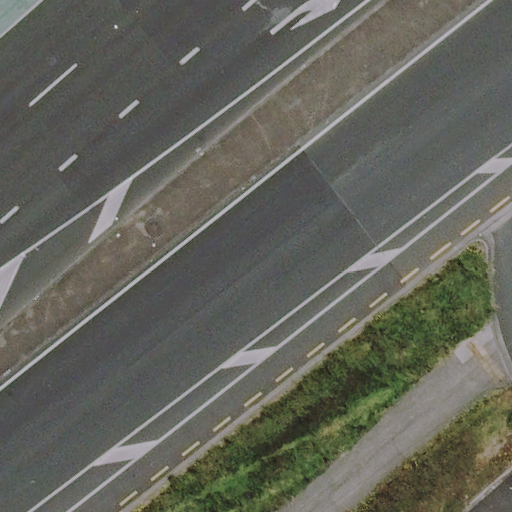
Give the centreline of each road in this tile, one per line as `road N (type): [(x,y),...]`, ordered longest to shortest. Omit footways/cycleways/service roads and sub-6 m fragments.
road 1 (primary): [(511,59),(0,461)]
road 2 (primary): [(0,176),(204,0)]
